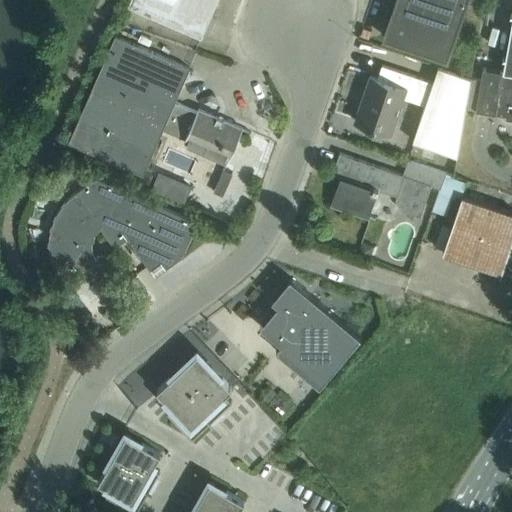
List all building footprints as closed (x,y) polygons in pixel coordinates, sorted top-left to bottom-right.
[(201,36),(216,0),(129,0),(128,4),(201,36)] [(446,57),(465,0),(395,0),(383,36),(446,57)] [(511,71),(511,16),(503,70),(511,71)] [(170,124),(179,102),(175,100),(190,67),(116,34),(92,88),(68,141),(143,173),(163,128),(166,122),(170,124)] [(457,155),(466,106),(471,76),(438,65),(433,81),(382,63),(377,76),(370,74),(354,120),(391,132),(403,96),(425,103),(412,140),(457,155)] [(511,117),(511,71),(503,70),(489,67),(486,67),(483,66),(481,78),(471,76),(466,106),(476,108),(478,109),(482,109),(493,111),(506,113),(505,117),(511,117)] [(242,126),(199,107),(197,110),(179,102),(170,124),(166,122),(163,128),(184,137),(183,140),(227,160),(242,126)] [(421,215),(432,182),(441,185),(445,172),(408,160),(403,172),(340,151),(333,172),(349,177),(344,191),(337,189),(332,203),(368,215),(377,187),(397,194),(395,198),(400,208),(421,215)] [(98,228),(101,224),(118,248),(130,239),(148,264),(159,256),(166,266),(175,261),(178,258),(181,254),(184,250),(187,245),(195,225),(197,221),(96,176),(88,181),(77,189),(73,192),(64,201),(57,212),(52,223),(50,235),(49,248),(51,260),(56,272),(62,283),(97,257),(95,254),(94,249),(93,245),(93,240),(94,236),(95,232),(98,228)] [(500,272),(511,238),(511,209),(462,192),(442,251),(500,272)] [(361,335),(290,276),(272,298),(273,309),(261,324),(282,342),(276,348),(320,385),(361,335)] [(126,296),(115,283),(107,289),(117,302),(126,296)] [(232,400),(225,392),(231,386),(197,350),(156,388),(173,405),(166,411),(192,437),(209,421),(212,424),(213,423),(209,420),(232,400)] [(136,511),(159,469),(152,465),(160,451),(125,431),(98,480),(114,489),(110,497),(136,511)] [(236,511),(244,499),(209,480),(190,511),(236,511)]
